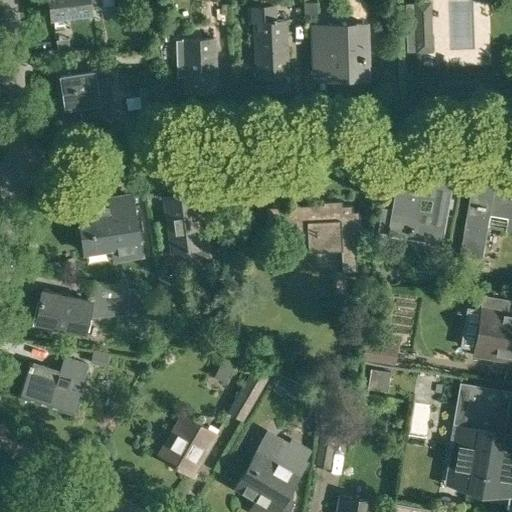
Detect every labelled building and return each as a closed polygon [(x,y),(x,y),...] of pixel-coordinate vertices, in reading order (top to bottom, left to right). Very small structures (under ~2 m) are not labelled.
[(100,0),(47,0),(50,15),(90,10),(90,8),(102,7),(100,0)] [(316,0),(303,0),(303,17),(316,16),(316,0)] [(431,1),(413,1),(415,53),(433,52),(431,1)] [(284,19),(274,19),(274,4),(249,5),(250,21),(254,21),(256,76),(268,75),(268,89),(287,88),(284,19)] [(329,45),(330,79),(364,78),(363,20),(314,22),(315,45),(329,45)] [(183,37),(183,39),(176,39),(177,75),(184,75),(184,90),(215,89),(214,36),(183,37)] [(109,75),(94,77),(93,69),(59,75),(64,106),(85,103),(87,116),(115,112),(109,75)] [(153,106),(150,84),(139,86),(142,107),(153,106)] [(378,222),(390,224),(388,233),(440,242),(450,180),(436,178),(437,177),(400,170),(393,209),(381,207),(378,222)] [(511,183),(472,177),(458,253),(481,257),(489,213),(507,216),(505,229),(511,229),(511,183)] [(202,247),(194,191),(164,195),(171,251),(202,247)] [(114,259),(139,255),(130,194),(107,198),(109,209),(78,214),(84,251),(112,247),(114,259)] [(341,248),(342,269),(334,269),(336,295),(344,295),(342,270),(356,269),(354,233),(360,233),(358,210),(352,210),(351,204),(342,204),(341,200),(323,201),(323,203),(305,204),(306,218),(266,220),(267,223),(295,221),(296,236),(306,236),(307,250),(341,248)] [(406,243),(405,258),(434,261),(435,254),(421,252),(422,244),(406,243)] [(179,285),(175,286),(173,274),(159,276),(164,310),(178,308),(176,296),(180,295),(179,285)] [(93,280),(89,299),(42,289),(36,320),(84,330),(87,317),(155,309),(157,291),(118,285),(93,280)] [(511,308),(502,307),(501,311),(481,307),(473,353),(511,359),(511,308)] [(361,359),(395,364),(398,343),(364,338),(361,359)] [(102,364),(105,356),(94,352),(91,360),(102,364)] [(21,391),(31,395),(49,400),(47,405),(71,413),(87,364),(64,356),(59,371),(30,362),(21,391)] [(255,362),(226,411),(242,421),(271,371),(255,362)] [(234,387),(245,371),(235,364),(224,380),(234,387)] [(390,371),(370,368),(367,388),(387,391),(390,371)] [(292,378),(291,378),(280,372),(272,387),(284,394),(286,390),(292,378)] [(461,381),(453,425),(450,443),(458,445),(456,458),(468,460),(464,486),(502,492),(511,435),(511,434),(494,432),(501,388),(461,381)] [(207,426),(182,412),(157,455),(191,475),(216,432),(218,428),(209,423),(207,426)] [(313,464),(329,467),(337,428),(320,425),(313,464)] [(284,511),(292,501),(283,496),(296,473),(256,449),(236,485),(265,502),(258,511),(284,511)] [(371,511),(374,499),(340,493),(336,511),(371,511)] [(429,511),(430,508),(393,502),(391,511),(429,511)]
